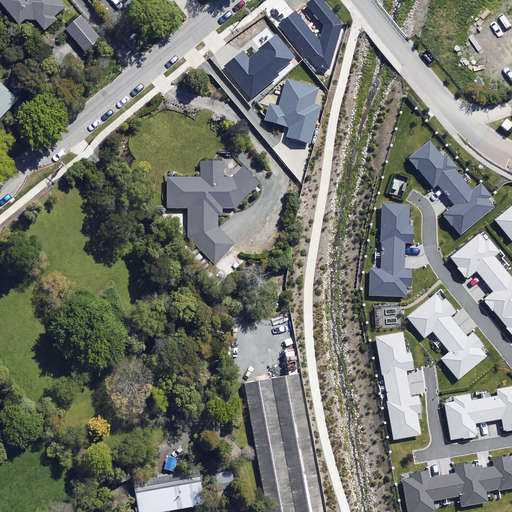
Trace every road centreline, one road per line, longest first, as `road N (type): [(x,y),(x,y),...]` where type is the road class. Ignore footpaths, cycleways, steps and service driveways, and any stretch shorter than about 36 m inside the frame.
road 1 (residential): [(0,187),(229,0)]
road 2 (residential): [(416,197),(428,210),(436,264),(511,357)]
